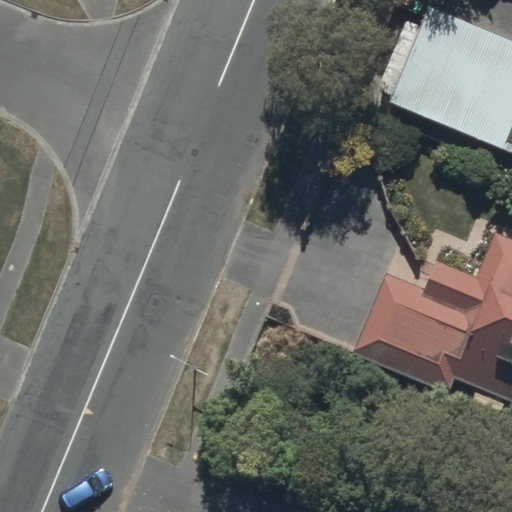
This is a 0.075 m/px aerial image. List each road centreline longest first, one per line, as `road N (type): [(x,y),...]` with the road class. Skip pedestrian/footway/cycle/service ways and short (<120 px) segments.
road 1 (tertiary): [(48,511),(204,138)]
road 2 (residential): [(204,138),(0,51)]
road 3 (tertiary): [(204,138),(261,0)]
